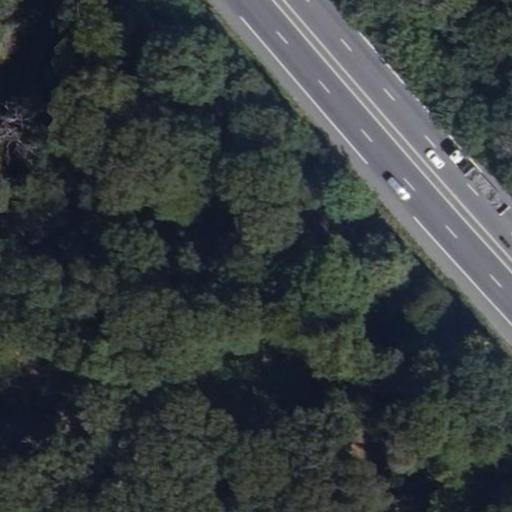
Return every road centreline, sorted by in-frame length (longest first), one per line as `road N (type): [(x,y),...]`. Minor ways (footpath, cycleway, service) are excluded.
road 1 (motorway): [(249,0),(511,297)]
road 2 (motorway): [(511,235),(308,0)]
